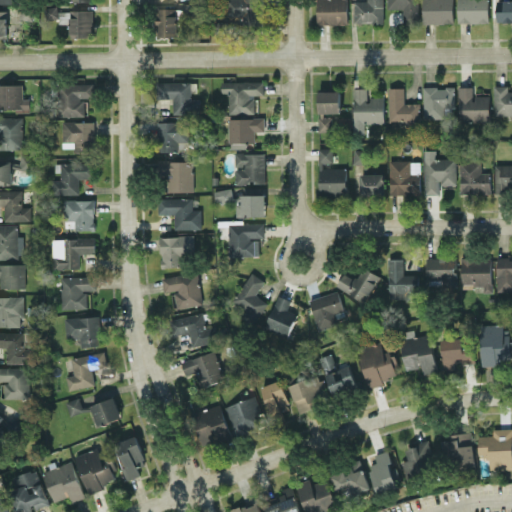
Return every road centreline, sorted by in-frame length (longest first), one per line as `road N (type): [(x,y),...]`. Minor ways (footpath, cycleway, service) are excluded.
road 1 (residential): [(202,511),(140,355),(126,0)]
road 2 (residential): [(511,52),(0,60)]
road 3 (residential): [(129,511),(424,405),(511,393)]
road 4 (residential): [(302,239),(295,0)]
road 5 (residential): [(511,223),(301,227)]
